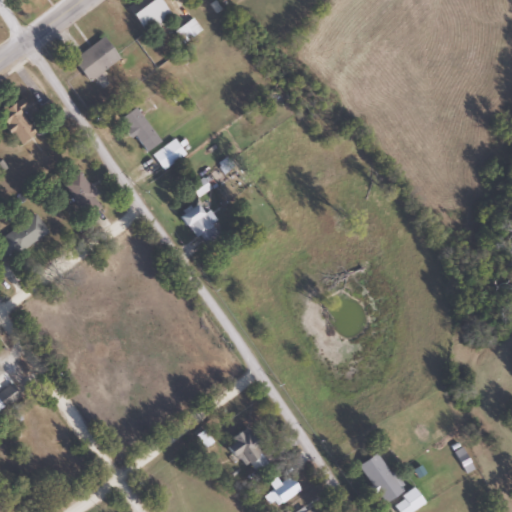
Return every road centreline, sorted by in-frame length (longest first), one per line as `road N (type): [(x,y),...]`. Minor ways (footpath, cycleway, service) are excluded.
road 1 (residential): [(352,511),(0,12)]
road 2 (residential): [(143,511),(0,317)]
road 3 (residential): [(73,511),(256,371)]
road 4 (residential): [(0,317),(140,207)]
